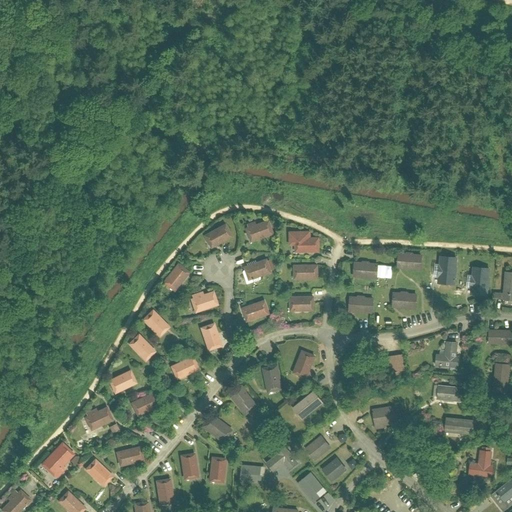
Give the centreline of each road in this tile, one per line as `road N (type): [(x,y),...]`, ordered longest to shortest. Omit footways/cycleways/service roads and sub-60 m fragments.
road 1 (residential): [(110,511),(244,350)]
road 2 (residential): [(324,332),(376,334),(511,317)]
road 3 (unknown): [(0,282),(40,183),(22,146),(0,135)]
road 4 (residential): [(324,332),(326,385),(378,457)]
